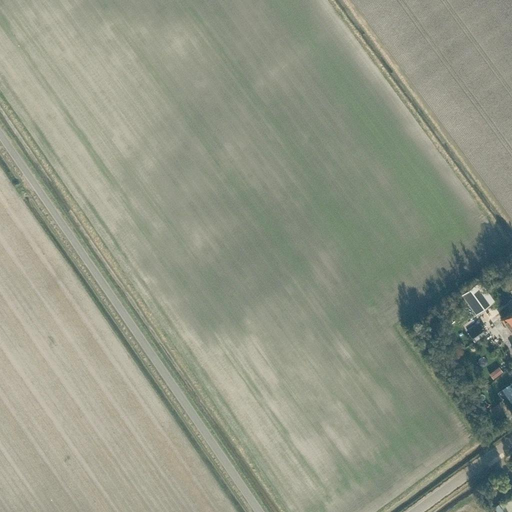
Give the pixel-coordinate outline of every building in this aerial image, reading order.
[(477,282),(462,294),(476,314),(492,302),(477,282)] [(511,334),(511,346),(511,347),(511,346),(511,311),(501,320),(511,334)] [(480,323),(468,332),(474,340),(486,332),(480,323)] [(499,366),(489,373),(493,378),(502,371),(499,366)] [(511,511),(511,494),(494,507),(497,511),(511,511)]
